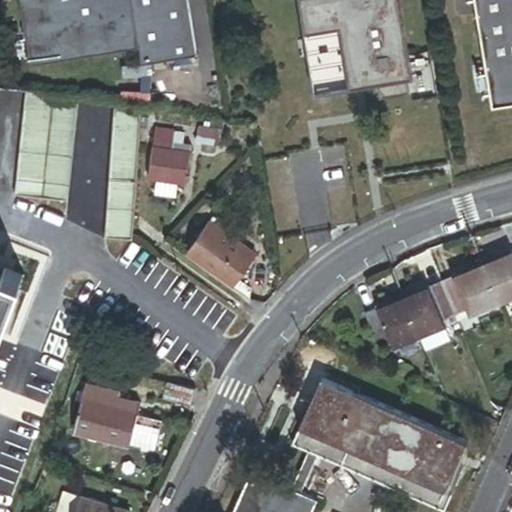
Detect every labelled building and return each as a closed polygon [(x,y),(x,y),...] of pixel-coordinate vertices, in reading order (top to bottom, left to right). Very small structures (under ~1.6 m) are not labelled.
[(198,57),(188,0),(19,0),(31,67),(141,48),(144,66),(198,57)] [(400,0),(302,0),(314,92),(413,74),(400,0)] [(511,104),(511,0),(476,0),(494,107),(511,104)] [(80,100),(26,95),(16,197),(69,203),(80,100)] [(134,238),(142,111),(115,109),(106,240),(133,242),(134,238)] [(222,130),(190,127),(189,132),(198,133),(197,144),(214,146),(214,140),(221,141),(222,130)] [(150,180),(159,181),(173,183),(187,184),(191,147),(172,145),(174,133),(157,131),(155,148),(153,148),(150,180)] [(173,183),(159,181),(157,190),(172,192),(173,183)] [(257,259),(210,225),(187,257),(234,291),(257,259)] [(511,254),(481,267),(498,307),(511,301),(511,254)] [(467,320),(498,307),(481,267),(438,284),(452,319),(465,313),(467,320)] [(0,325),(3,327),(22,276),(5,270),(3,276),(0,274),(0,325)] [(452,319),(438,284),(399,301),(416,342),(442,331),(443,331),(440,324),(452,319)] [(391,352),(416,342),(399,301),(361,316),(375,351),(388,345),(391,352)] [(442,331),(416,342),(421,356),(447,345),(442,331)] [(191,407),(195,390),(169,384),(165,401),(191,407)] [(355,479),(384,413),(320,384),(308,410),(315,413),(309,427),(301,424),(290,450),(307,458),(290,496),(248,478),(232,511),(313,511),(316,508),(300,501),(317,462),(355,479)] [(129,447),(139,404),(119,399),(120,394),(85,387),(74,435),(129,447)] [(315,413),(308,410),(301,424),(309,427),(315,413)] [(467,449),(384,413),(355,479),(429,511),(438,511),(445,498),(451,501),(463,474),(457,472),(467,449)] [(129,511),(63,493),(57,511),(129,511)]
